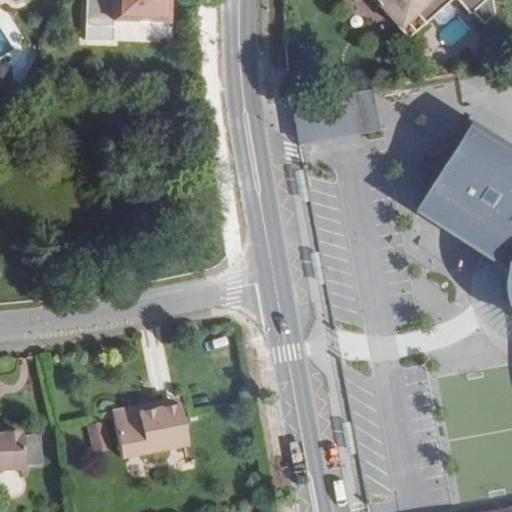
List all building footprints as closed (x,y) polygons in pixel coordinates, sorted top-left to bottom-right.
[(162,25),(165,0),(80,0),(77,36),(105,39),(107,19),(162,25)] [(434,0),(372,0),(400,31),(407,25),(416,35),(426,25),(417,15),(434,0)] [(434,0),(417,15),(426,25),(454,0),(434,0)] [(488,0),(455,0),(471,17),(488,0)] [(299,143),(379,129),(371,87),(291,101),(299,143)] [(511,168),(464,131),(409,206),(495,268),(494,277),(494,289),(496,297),(499,304),(502,311),(507,318),(511,321),(511,168)] [(179,406),(178,400),(137,408),(139,414),(179,406)] [(187,445),(180,412),(179,406),(139,414),(137,408),(112,413),(121,458),(187,445)] [(99,449),(109,447),(104,423),(94,424),(99,449)] [(5,435),(5,436),(0,436),(0,469),(24,469),(22,435),(19,435),(19,433),(5,435)]
